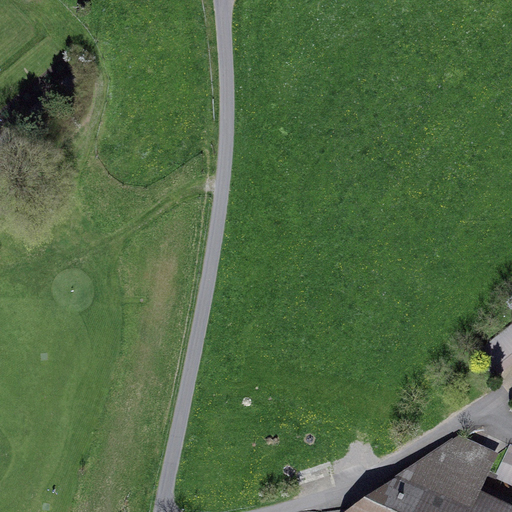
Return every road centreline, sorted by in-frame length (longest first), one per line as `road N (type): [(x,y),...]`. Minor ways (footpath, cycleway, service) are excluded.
road 1 (residential): [(221,0),(222,187),(163,511)]
road 2 (track): [(290,511),(385,468),(448,427),(489,419),(511,429)]
